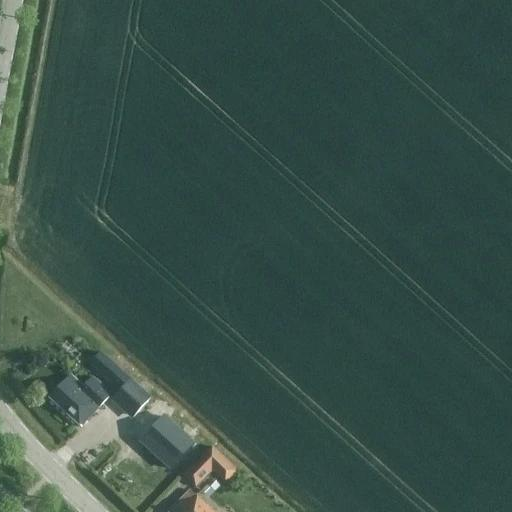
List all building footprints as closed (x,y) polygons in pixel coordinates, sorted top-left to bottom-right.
[(89,365),(120,393),(132,380),(101,352),(89,365)] [(93,378),(84,388),(72,376),(50,399),(82,428),(100,409),(112,396),(93,378)] [(112,401),(133,420),(152,398),(132,380),(120,393),(112,401)] [(169,417),(143,444),(173,473),(199,446),(169,417)] [(213,472),(226,484),(239,472),(213,446),(184,476),(197,489),(213,472)] [(171,511),(212,511),(191,492),(171,511)]
